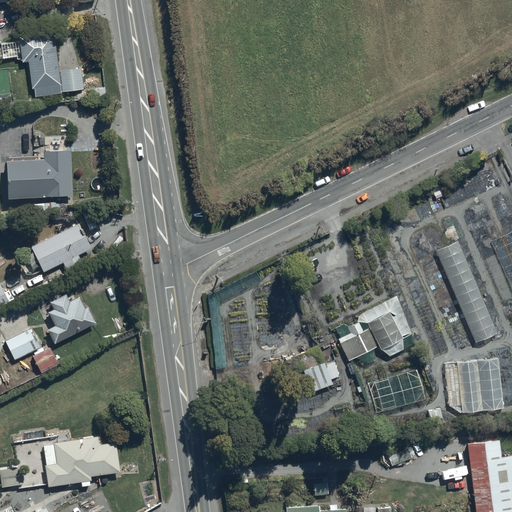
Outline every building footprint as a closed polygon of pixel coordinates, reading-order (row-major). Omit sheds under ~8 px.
[(52,32),(18,37),(19,42),(0,44),(3,60),(21,57),(22,63),(28,62),(32,89),(34,89),(35,97),(61,93),(61,92),(83,89),(80,68),(58,72),(52,32)] [(5,161),(7,199),(71,195),(69,151),(43,152),(43,159),(5,161)] [(499,222),(486,228),(511,288),(511,227),(507,215),(497,219),(499,222)] [(78,224),(30,247),(43,272),(63,262),(67,271),(82,263),(78,255),(91,249),(78,224)] [(457,240),(435,250),(474,344),(497,334),(457,240)] [(47,330),(53,343),(95,323),(88,307),(85,308),(79,297),(69,302),(65,294),(49,302),(53,310),(48,312),(54,326),(47,330)] [(412,334),(396,295),(355,317),(358,322),(347,328),(345,324),(336,329),(340,338),(338,339),(348,361),(376,347),(389,356),(403,349),(403,338),(412,334)] [(28,329),(5,341),(14,360),(38,348),(28,329)] [(58,364),(49,347),(32,357),(35,362),(16,373),(22,384),(58,364)] [(498,358),(443,363),(447,405),(459,412),(502,409),(498,358)] [(323,362),(302,371),(311,393),(333,385),(331,379),(339,376),(333,362),(324,365),(323,362)] [(416,369),(367,383),(376,413),(424,399),(416,369)] [(439,408),(426,410),(429,421),(441,419),(439,408)] [(97,437),(42,446),(48,487),(80,482),(81,487),(90,486),(89,480),(90,480),(89,478),(120,472),(115,442),(98,445),(97,437)] [(497,440),(466,444),(473,511),(511,511),(511,455),(499,457),(497,440)] [(467,455),(458,455),(459,470),(467,470),(467,455)] [(18,467),(0,469),(0,479),(1,487),(21,484),(18,467)]
